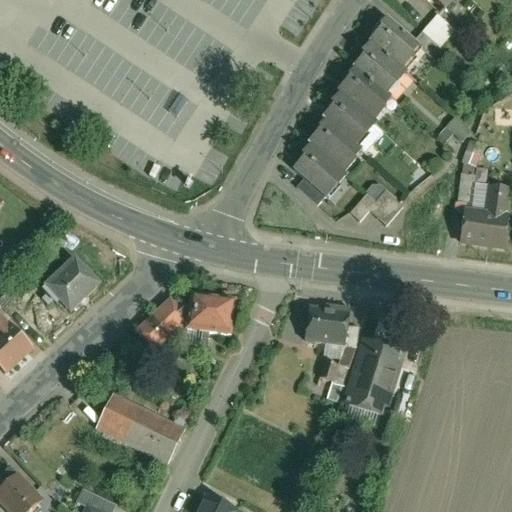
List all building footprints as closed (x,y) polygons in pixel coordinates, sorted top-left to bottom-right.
[(454,0),(435,0),(445,9),(454,0)] [(417,33),(435,49),(451,32),(433,16),(417,33)] [(303,158),(295,168),(327,196),(345,175),(341,171),(360,150),(354,145),(373,124),(369,121),(388,100),(384,97),(403,76),(400,72),(419,51),(387,23),(378,33),(368,44),(371,47),(362,57),(352,68),(356,71),(347,81),(337,92),(341,96),(332,106),(322,117),(328,122),(319,132),(309,143),(313,147),(303,158)] [(353,207),(382,228),(399,205),(371,183),(353,207)] [(469,210),(465,242),(504,247),(511,188),(491,186),(488,212),(469,210)] [(71,263),(42,289),(66,315),(95,289),(71,263)] [(187,328),(186,333),(229,337),(233,301),(190,297),(189,305),(181,304),(176,309),(168,301),(134,333),(153,354),(184,325),(187,328)] [(343,344),(347,312),(313,307),(309,339),(343,344)] [(0,368),(6,375),(33,351),(0,315),(0,368)] [(347,402),(383,413),(402,352),(366,341),(347,402)] [(111,399),(96,431),(166,465),(181,432),(111,399)] [(0,506),(5,511),(31,511),(40,505),(9,471),(0,479),(0,506)] [(89,505),(103,511),(114,511),(118,505),(84,489),(77,503),(87,508),(89,505)] [(205,495),(197,511),(237,511),(238,511),(205,495)]
